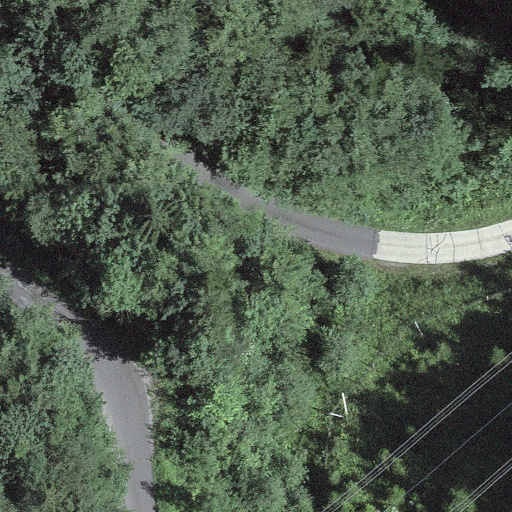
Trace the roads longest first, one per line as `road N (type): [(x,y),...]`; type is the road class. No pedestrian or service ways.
road 1 (unclassified): [(511,233),(408,249),(351,241),(283,217),(228,190),(31,49),(0,39)]
road 2 (unclassified): [(0,282),(74,333),(110,374),(129,416),(144,511)]
